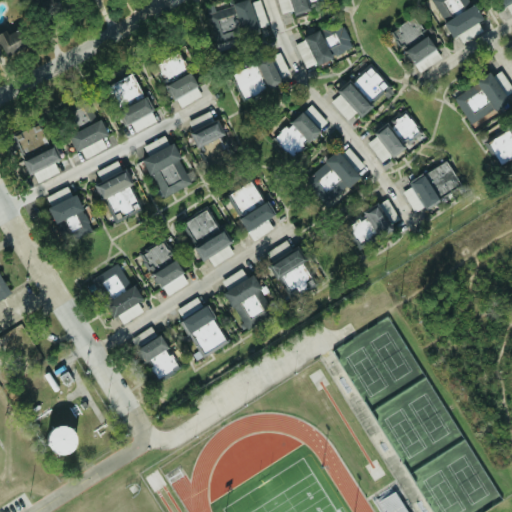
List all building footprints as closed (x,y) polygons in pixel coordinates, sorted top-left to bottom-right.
[(287,0),(291,15),(305,13),(302,0),(287,0)] [(431,0),(449,37),(478,23),(467,0),(431,0)] [(259,1),(248,3),(247,2),(206,12),(214,45),(237,40),(236,35),(257,30),(254,18),(262,16),(259,1)] [(17,30),(8,33),(5,23),(0,24),(0,50),(2,57),(24,49),(17,30)] [(305,69),(351,49),(340,23),(317,33),(317,32),(293,43),(305,69)] [(400,48),(423,38),(417,25),(409,28),(407,23),(392,29),(400,48)] [(456,36),(461,44),(481,31),(476,23),(456,36)] [(417,73),(440,59),(426,36),(403,50),(417,73)] [(156,61),(162,80),(185,74),(179,54),(156,61)] [(242,100),(280,84),(268,58),(231,74),(242,100)] [(385,90),(372,68),(350,81),(363,103),(385,90)] [(116,111),(142,97),(130,74),(104,88),(116,111)] [(176,108),(200,98),(190,74),(166,84),(176,108)] [(506,102),(489,74),(452,98),(470,125),(506,102)] [(336,92),(359,118),(370,108),(346,82),(336,92)] [(354,113),(337,95),(329,102),(346,121),(354,113)] [(154,122),(144,99),(115,112),(122,127),(129,123),(133,132),(154,122)] [(75,129),(95,120),(88,105),(68,114),(75,129)] [(325,122),(309,105),(302,112),(318,130),(325,122)] [(187,121),(192,133),(188,134),(194,148),(228,134),(221,117),(212,121),(208,112),(187,121)] [(319,131),(297,113),(273,141),(292,157),(306,141),(308,143),(319,131)] [(388,124),(396,145),(416,137),(408,117),(388,124)] [(73,150),(106,135),(99,119),(66,134),(73,150)] [(45,145),(37,123),(12,134),(20,155),(45,145)] [(401,150),(383,125),(372,133),(374,137),(366,143),(380,164),(401,150)] [(511,125),(484,144),(498,167),(511,158),(511,125)] [(140,159),(157,198),(196,181),(191,170),(184,173),(170,141),(165,143),(162,137),(142,145),(147,156),(140,159)] [(92,153),(104,147),(100,138),(88,144),(92,153)] [(57,172),(52,161),(57,159),(50,146),(20,160),(27,173),(31,172),(36,182),(57,172)] [(339,155),(353,173),(362,166),(348,148),(339,155)] [(309,177),(319,187),(315,192),(327,205),(357,176),(333,152),(309,177)] [(138,208),(117,161),(94,171),(99,181),(91,185),(97,199),(103,196),(113,219),(138,208)] [(458,187),(446,162),(422,173),(434,198),(458,187)] [(414,215),(437,202),(420,174),(407,182),(410,187),(401,192),(414,215)] [(272,229),(266,219),(271,216),(251,180),(227,194),(240,218),(238,219),(251,241),(272,229)] [(70,194),(65,186),(44,197),(49,206),(70,194)] [(45,207),(53,225),(63,221),(71,239),(91,230),(74,194),(45,207)] [(360,211),(364,217),(346,226),(355,243),(398,220),(386,198),(360,211)] [(215,232),(207,210),(181,221),(190,243),(215,232)] [(207,257),(210,265),(233,255),(221,231),(191,245),(199,261),(207,257)] [(137,254),(148,273),(171,260),(160,241),(137,254)] [(295,249),(268,263),(285,297),(312,283),(295,249)] [(151,272),(162,296),(186,285),(175,261),(151,272)] [(141,300),(132,284),(129,286),(116,264),(89,279),(110,318),(116,315),(121,324),(141,312),(136,302),(141,300)] [(224,289),(245,277),(240,269),(219,281),(224,289)] [(220,292),(241,330),(272,313),(251,275),(220,292)] [(179,317),(200,307),(196,298),(175,308),(179,317)] [(177,321),(197,357),(225,342),(204,306),(177,321)] [(128,338),(140,362),(146,360),(155,379),(175,369),(153,326),(128,338)] [(45,452),(71,453),(73,427),(47,426),(45,452)]
